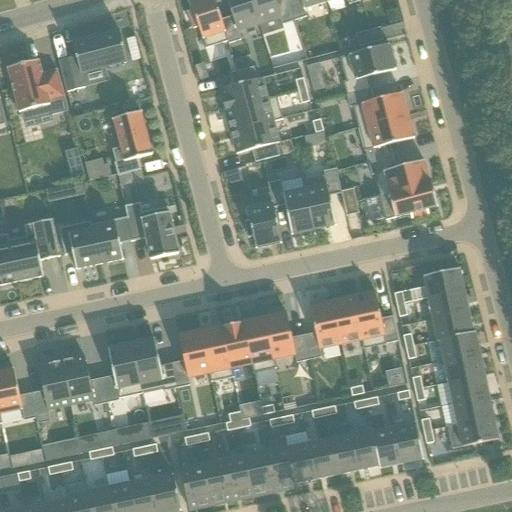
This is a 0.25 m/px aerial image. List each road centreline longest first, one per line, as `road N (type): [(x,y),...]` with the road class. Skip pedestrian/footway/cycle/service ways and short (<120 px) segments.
road 1 (residential): [(223,283),(150,0)]
road 2 (residential): [(481,229),(223,283)]
road 3 (residential): [(481,229),(414,0)]
road 4 (residential): [(223,283),(0,331)]
road 5 (residential): [(511,358),(481,229)]
